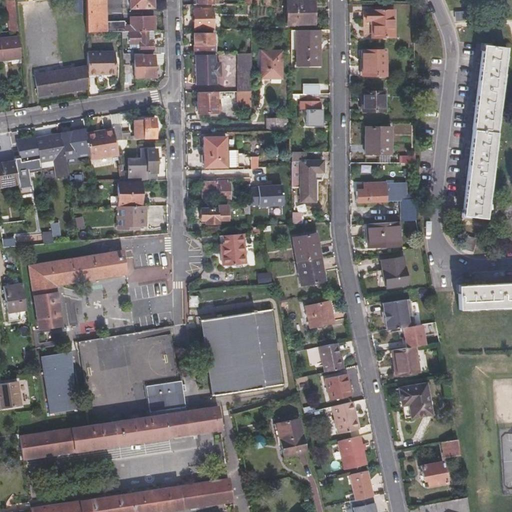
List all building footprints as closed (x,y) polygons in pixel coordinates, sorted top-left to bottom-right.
[(17,2),(16,0),(8,0),(10,8),(18,8),(17,2)] [(151,34),(155,34),(154,19),(132,19),(132,27),(124,27),(124,24),(105,24),(104,0),(88,0),(88,10),(89,36),(124,35),(151,34)] [(155,0),(132,0),(132,12),(155,11),(155,0)] [(316,4),(289,4),(290,26),(317,26),(316,4)] [(12,34),(20,33),(18,12),(18,8),(10,8),(12,34)] [(212,11),(197,11),(197,30),(213,30),(212,11)] [(388,15),(361,15),(361,25),(367,25),(367,41),(388,41),(388,15)] [(321,61),(321,33),(298,33),(298,49),(296,49),(296,68),(311,68),(311,61),(321,61)] [(156,50),(156,44),(151,44),(151,34),(124,35),(124,40),(133,40),(133,46),(138,46),(138,52),(141,51),(141,54),(156,53),(156,50)] [(197,36),(198,57),(215,57),(215,35),(197,36)] [(3,63),(23,60),(21,42),(7,44),(8,55),(2,56),(3,63)] [(507,50),(484,47),(480,74),(476,111),(471,155),(467,190),(463,222),(486,225),(507,50)] [(284,53),(263,54),(263,81),(271,81),(271,78),(284,78),(284,53)] [(89,55),(90,70),(90,76),(118,77),(118,65),(113,65),(113,55),(89,55)] [(382,55),(358,55),(359,80),(382,80),(382,55)] [(254,56),(239,56),(239,66),(254,66),(254,56)] [(156,59),(145,59),(145,57),(137,57),(138,80),(146,79),(156,79),(156,59)] [(215,57),(198,57),(197,86),(217,86),(217,78),(222,78),(223,63),(218,63),(217,57),(215,57)] [(239,93),(253,93),(254,66),(239,66),(239,93)] [(39,100),(90,92),(90,76),(90,70),(36,78),(39,100)] [(308,97),(320,97),(320,87),(304,87),(304,97),(308,97)] [(238,109),(253,109),(253,93),(239,93),(238,93),(238,109)] [(214,94),(201,94),(201,115),(215,115),(214,94)] [(387,97),(365,97),(366,115),(388,115),(387,97)] [(302,113),(307,113),(307,129),(323,129),(323,112),(320,112),(320,104),(307,104),(301,104),(302,113)] [(133,124),(131,114),(114,117),(116,127),(133,124)] [(157,121),(135,122),(136,141),(158,140),(157,121)] [(269,133),(285,132),(285,122),(269,122),(269,133)] [(118,143),(124,143),(122,127),(116,128),(117,133),(118,143)] [(367,130),(367,141),(371,141),(372,157),(393,157),(392,130),(367,130)] [(63,136),(63,138),(66,153),(79,151),(80,156),(91,154),(89,141),(89,138),(87,132),(63,136)] [(121,158),(118,143),(117,133),(107,135),(107,138),(89,141),(91,154),(93,162),(121,158)] [(42,157),(43,164),(57,162),(61,178),(70,177),(66,153),(63,138),(39,142),(39,143),(42,157)] [(242,174),(241,158),(241,155),(230,156),(229,139),(205,140),(207,175),(242,174)] [(32,183),(30,167),(29,159),(42,157),(39,143),(21,146),(23,156),(16,158),(17,164),(21,184),(32,183)] [(132,183),(151,183),(151,175),(159,174),(159,166),(161,165),(161,161),(159,160),(158,151),(144,152),(144,161),(132,161),(132,183)] [(294,155),(295,190),(302,190),(303,204),(316,204),(316,174),(324,174),(324,163),(307,163),(307,155),(294,155)] [(30,167),(43,165),(43,164),(42,157),(29,159),(30,167)] [(254,180),(254,185),(259,184),(259,166),(253,166),(253,161),(247,162),(247,174),(248,180),(254,180)] [(0,191),(21,188),(21,184),(17,164),(0,167),(0,191)] [(100,168),(94,169),(97,184),(103,184),(100,168)] [(151,183),(160,183),(159,174),(151,175),(151,183)] [(229,180),(205,181),(205,202),(213,202),(213,193),(219,193),(220,201),(233,201),(232,188),(229,188),(229,180)] [(72,184),(76,210),(81,210),(79,202),(82,202),(81,191),(77,191),(76,184),(72,184)] [(143,185),(121,185),(121,206),(144,206),(143,185)] [(419,203),(408,203),(403,203),(402,189),(394,189),(394,188),(366,188),(366,195),(358,195),(359,206),(404,206),(404,224),(420,223),(419,217),(419,203)] [(73,203),(64,204),(66,214),(75,213),(73,203)] [(148,229),(148,208),(129,209),(122,209),(122,231),(141,231),(141,229),(148,229)] [(220,209),(203,209),(203,224),(206,224),(207,227),(221,226),(221,224),(230,224),(230,208),(221,208),(220,209)] [(3,220),(4,227),(14,225),(13,218),(3,220)] [(78,221),(80,229),(87,228),(85,220),(78,221)] [(4,227),(6,245),(18,243),(18,242),(16,243),(15,237),(21,236),(21,234),(26,233),(25,226),(20,227),(19,224),(14,225),(4,227)] [(371,227),(372,238),(373,249),(402,246),(400,224),(371,227)] [(307,263),(330,258),(325,235),(302,240),(307,263)] [(474,250),(476,237),(468,235),(466,248),(474,250)] [(246,236),(226,238),(226,246),(223,246),(225,266),(228,268),(249,266),(246,236)] [(46,238),(47,247),(57,246),(56,239),(56,237),(46,238)] [(56,239),(57,246),(68,245),(67,237),(56,239)] [(18,251),(10,252),(12,265),(20,264),(18,251)] [(125,254),(33,269),(43,332),(64,328),(58,288),(129,276),(125,254)] [(335,283),(330,258),(307,263),(312,288),(335,283)] [(406,258),(384,262),(386,272),(387,272),(391,288),(410,285),(406,258)] [(29,312),(25,285),(6,288),(12,323),(22,321),(21,314),(29,312)] [(511,285),(476,288),(460,288),(462,311),(511,308),(511,285)] [(430,288),(423,289),(425,299),(432,298),(430,288)] [(199,296),(189,296),(189,308),(199,308),(199,296)] [(384,305),(386,312),(389,332),(410,328),(405,301),(384,305)] [(331,303),(308,308),(312,329),(336,324),(331,303)] [(275,311),(205,322),(217,397),(286,387),(275,311)] [(322,349),(327,374),(343,370),(338,345),(322,349)] [(318,346),(308,348),(311,364),(321,362),(318,346)] [(412,348),(390,352),(394,377),(416,374),(412,348)] [(59,350),(43,353),(52,407),(68,404),(59,350)] [(352,374),(329,379),(334,402),(357,396),(352,374)] [(19,380),(0,381),(0,407),(22,406),(19,380)] [(139,391),(143,420),(182,413),(178,385),(139,391)] [(425,385),(399,389),(402,406),(409,406),(411,419),(431,416),(425,385)] [(355,403),(334,408),(340,434),(359,430),(355,414),(358,413),(355,403)] [(143,420),(23,438),(26,460),(224,431),(221,408),(182,413),(143,420)] [(286,442),(284,442),(287,459),(309,455),(302,422),(283,426),(286,442)] [(281,443),(284,442),(286,442),(283,426),(278,427),(281,443)] [(362,436),(340,441),(347,470),(368,465),(362,436)] [(459,447),(458,440),(443,443),(446,458),(461,455),(459,447)] [(444,462),(422,466),(424,477),(428,477),(430,486),(447,483),(444,462)] [(356,501),(376,497),(370,471),(351,475),(356,501)] [(231,480),(34,510),(34,511),(169,511),(235,502),(231,480)] [(376,497),(356,501),(358,511),(381,511),(378,496),(376,497)] [(470,511),(468,498),(437,504),(438,511),(470,511)]
